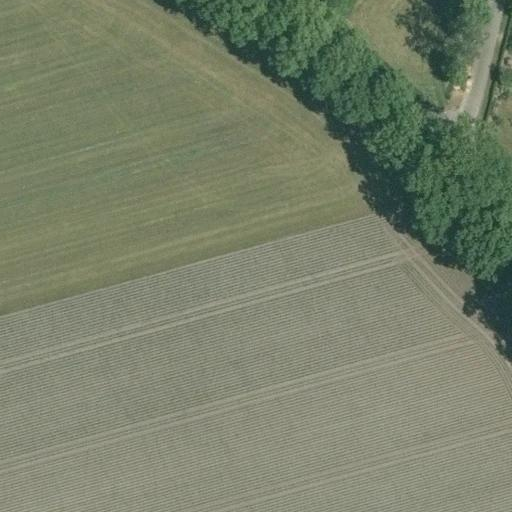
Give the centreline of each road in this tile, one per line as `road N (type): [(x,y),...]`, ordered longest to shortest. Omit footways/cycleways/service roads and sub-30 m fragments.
road 1 (unclassified): [(446,143),(267,0)]
road 2 (unclassified): [(446,143),(471,101),(495,0)]
